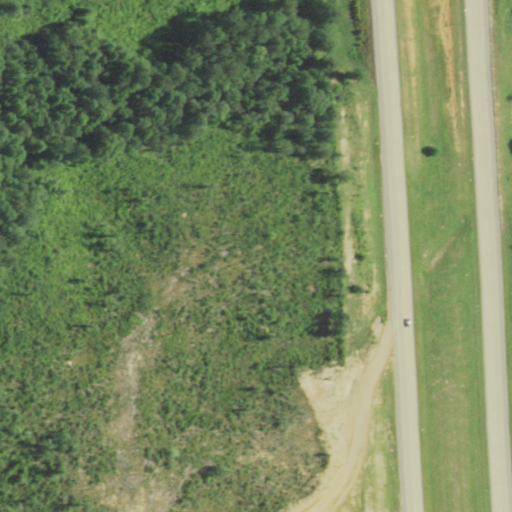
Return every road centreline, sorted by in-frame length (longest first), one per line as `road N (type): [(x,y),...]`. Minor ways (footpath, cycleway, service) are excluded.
road 1 (motorway): [(507,511),(475,0)]
road 2 (motorway): [(385,0),(415,511)]
